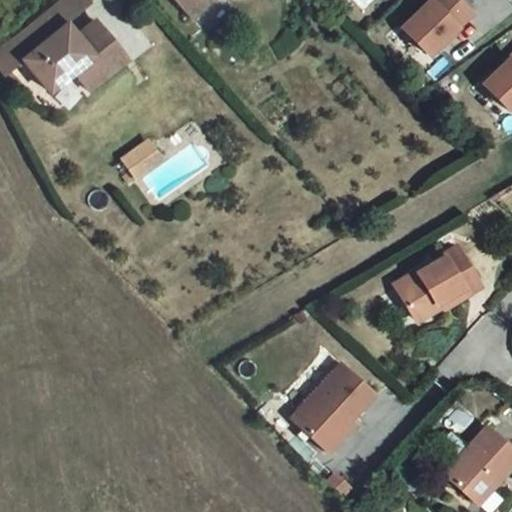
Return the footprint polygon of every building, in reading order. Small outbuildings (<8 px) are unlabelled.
[(33,46),(59,76),(79,60),(104,92),(146,56),(111,15),(94,29),(68,0),(57,0),(26,25),(39,40),(33,46)] [(196,0),(211,16),(227,0),(196,0)] [(458,0),(430,0),(403,27),(429,54),(471,14),(458,0)] [(511,108),(511,55),(483,83),(510,110),(511,108)] [(163,148),(150,129),(124,147),(137,165),(163,148)] [(397,280),(417,311),(442,296),(449,307),(486,282),(460,242),(397,280)] [(417,311),(424,322),(449,307),(442,296),(417,311)] [(338,354),(299,396),(313,409),(308,414),(321,426),(321,425),(338,407),(343,411),(356,396),(367,383),(338,354)] [(336,439),(338,438),(366,404),(356,396),(343,411),(338,407),(321,425),(321,426),(336,439)] [(511,426),(495,411),(451,460),(483,487),(502,464),(511,472),(511,426)] [(511,472),(502,464),(483,487),(493,496),(511,474),(511,472)]
